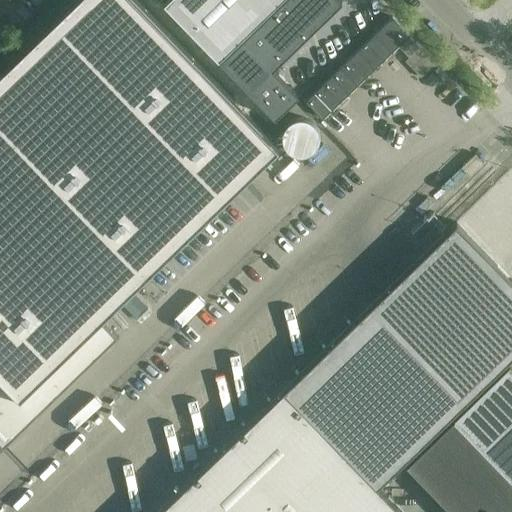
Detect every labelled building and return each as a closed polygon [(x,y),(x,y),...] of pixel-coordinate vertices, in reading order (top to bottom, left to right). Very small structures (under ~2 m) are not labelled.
[(74,0),(0,72),(0,439),(4,444),(117,334),(102,318),(279,147),(136,0),(74,0)] [(167,0),(164,4),(219,61),(282,0),(167,0)] [(340,0),(282,0),(219,61),(275,119),(300,95),(279,73),(338,16),(337,16),(346,7),(342,2),(340,0)] [(392,16),(305,101),(322,118),(409,34),(392,16)] [(420,47),(410,57),(406,61),(421,77),(435,63),(420,47)] [(447,74),(439,66),(435,70),(443,78),(447,74)] [(319,159),(321,153),(322,147),(321,141),(318,136),(313,132),(307,129),(301,129),(295,131),(289,134),(285,139),(284,146),(284,152),(286,158),(290,163),(296,166),(303,167),(309,166),(314,163),(319,159)] [(299,185),(306,191),(321,173),(315,168),(299,185)] [(300,278),(267,309),(274,316),(307,285),(300,278)] [(511,366),(510,364),(455,418),(511,477),(511,366)] [(403,511),(284,389),(157,511),(403,511)] [(511,511),(511,479),(454,419),(406,464),(452,511),(511,511)]
